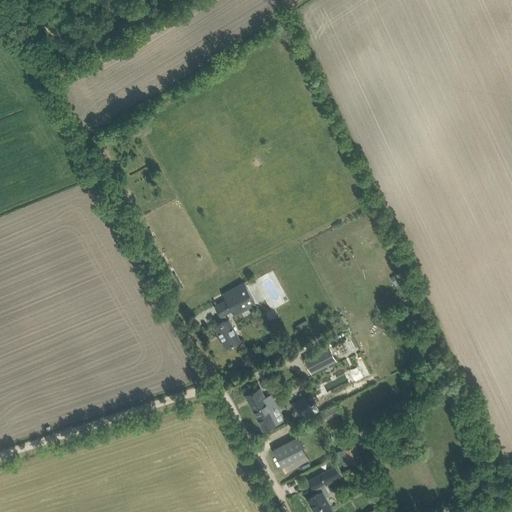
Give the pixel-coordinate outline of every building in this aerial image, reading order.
[(270,288),(275,301),(291,295),(282,271),(279,272),(276,264),(260,270),(267,289),(270,288)] [(396,275),(391,278),(396,287),(401,284),(396,275)] [(235,314),(256,302),(245,282),(224,294),(227,300),(217,306),(223,317),(233,311),(235,314)] [(301,322),(311,317),(307,310),(298,315),(301,322)] [(215,326),(227,347),(240,339),(229,319),(215,326)] [(337,361),(329,345),(304,358),(311,374),(337,361)] [(264,429),(285,418),(272,393),(265,397),(260,388),(252,392),(250,388),(246,391),(247,394),(246,394),(264,429)] [(292,403),(302,420),(320,410),(315,402),(312,405),(306,394),(292,403)] [(401,438),(396,424),(390,426),(395,440),(401,438)] [(310,460),(298,436),(273,449),(285,472),(310,460)] [(337,451),(345,467),(364,457),(356,442),(337,451)] [(378,492),(365,464),(356,468),(370,496),(378,492)] [(318,492),(308,498),(315,511),(327,511),(334,509),(327,496),(331,494),(324,483),(325,483),(325,484),(341,476),(340,473),(335,465),(334,466),(318,475),(309,479),(314,488),(315,487),(318,492)] [(367,503),(371,509),(380,504),(376,497),(367,503)]
